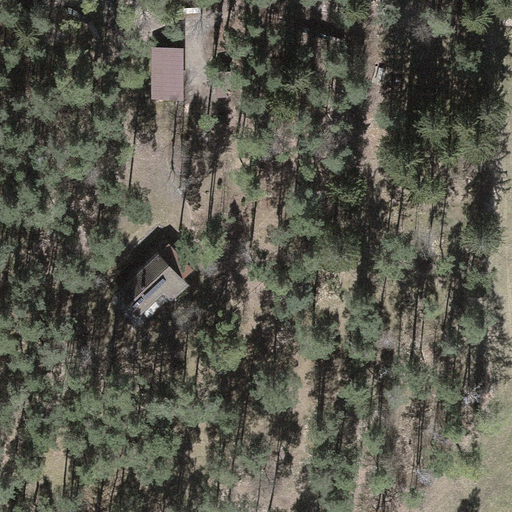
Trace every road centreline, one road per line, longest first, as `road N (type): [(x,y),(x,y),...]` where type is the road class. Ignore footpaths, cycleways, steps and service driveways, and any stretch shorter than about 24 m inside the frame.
road 1 (track): [(58,352),(115,155),(115,84),(133,51),(219,7)]
road 2 (track): [(219,7),(374,33),(406,0)]
